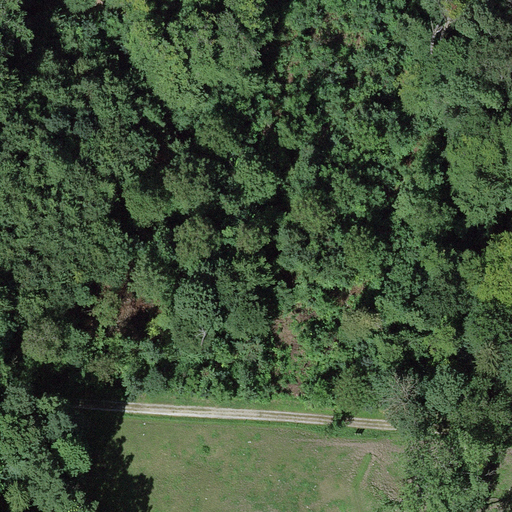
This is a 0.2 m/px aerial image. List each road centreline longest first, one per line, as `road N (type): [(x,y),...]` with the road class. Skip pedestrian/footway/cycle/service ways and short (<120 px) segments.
road 1 (residential): [(0,399),(511,431)]
road 2 (track): [(163,0),(0,19)]
